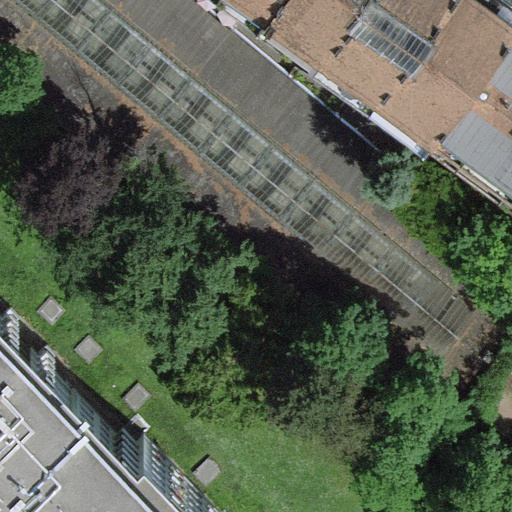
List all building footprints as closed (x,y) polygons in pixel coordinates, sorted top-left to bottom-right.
[(0,0),(0,70),(440,439),(511,341),(511,258),(395,161),(202,0),(0,0)] [(202,0),(395,161),(429,117),(434,108),(288,0),(202,0)] [(511,0),(288,0),(434,108),(511,2),(511,0)] [(511,2),(434,108),(429,117),(511,176),(511,2)] [(0,466),(80,388),(0,307),(0,466)] [(196,511),(80,388),(0,466),(0,511),(196,511)]
